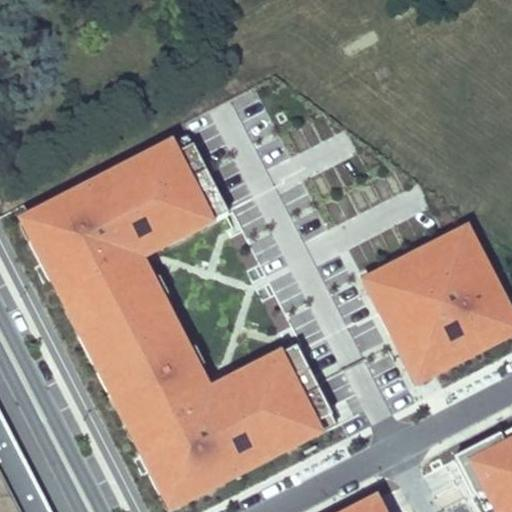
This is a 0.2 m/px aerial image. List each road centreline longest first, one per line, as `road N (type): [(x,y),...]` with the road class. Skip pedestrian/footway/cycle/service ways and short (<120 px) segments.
road 1 (residential): [(244,511),(511,377)]
road 2 (primary): [(0,329),(91,511)]
